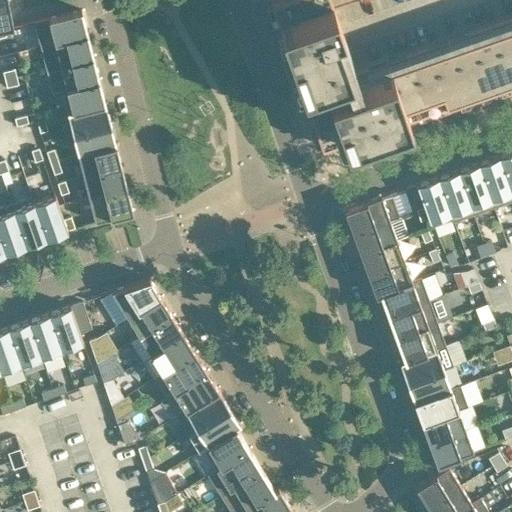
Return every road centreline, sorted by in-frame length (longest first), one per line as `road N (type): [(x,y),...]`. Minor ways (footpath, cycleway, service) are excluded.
road 1 (residential): [(174,248),(321,511)]
road 2 (residential): [(310,200),(404,466)]
road 3 (residential): [(109,0),(174,248)]
road 4 (residential): [(239,0),(236,11),(310,200)]
road 5 (residential): [(310,200),(511,129)]
road 6 (residential): [(174,248),(0,306)]
